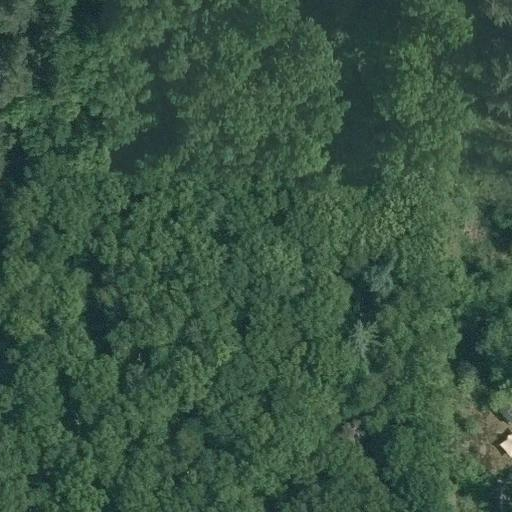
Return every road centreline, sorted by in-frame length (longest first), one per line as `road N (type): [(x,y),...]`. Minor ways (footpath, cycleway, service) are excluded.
road 1 (unknown): [(311,0),(329,74),(434,195),(458,255),(463,511)]
road 2 (track): [(46,0),(0,383)]
